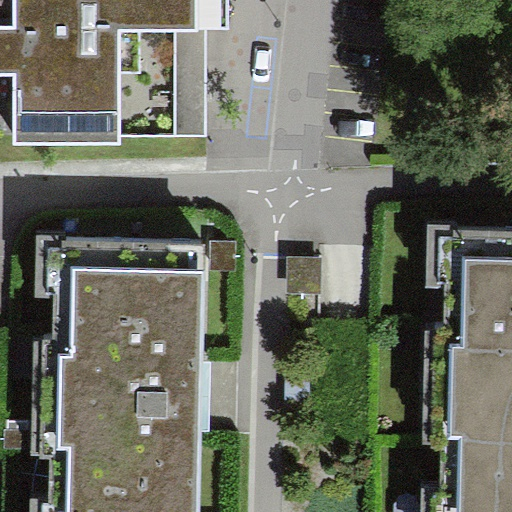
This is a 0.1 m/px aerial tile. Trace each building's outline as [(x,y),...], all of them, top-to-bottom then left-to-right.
[(17,0),(18,43),(0,42),(0,87),(16,88),(16,157),(123,157),(122,137),(122,45),(206,45),(228,45),(227,0),(17,0)] [(511,511),(511,228),(436,227),(430,511),(511,511)] [(197,511),(201,241),(44,239),(39,511),(197,511)] [(322,252),(289,251),(288,287),(321,288),(322,252)] [(310,364),(288,364),(287,408),(310,408),(310,364)]
